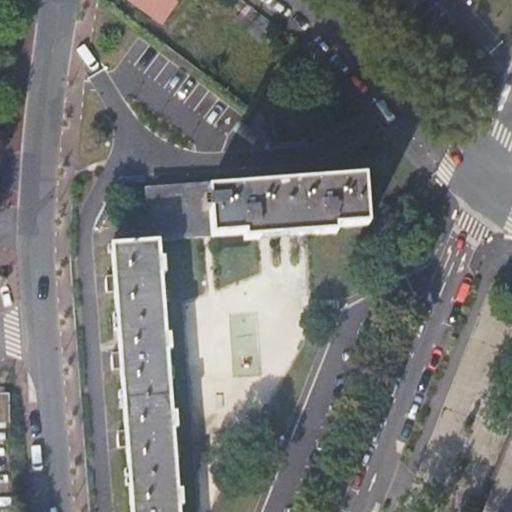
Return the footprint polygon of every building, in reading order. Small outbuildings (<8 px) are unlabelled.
[(130,0),(161,24),(178,0),(130,0)] [(368,223),(366,197),(365,176),(243,185),(243,180),(155,186),(159,239),(243,232),(244,238),(336,232),(336,226),(368,223)] [(149,239),(159,239),(155,186),(146,187),(149,239)] [(179,511),(159,239),(149,239),(111,243),(113,277),(107,278),(108,291),(115,290),(119,353),(113,354),(114,367),(121,367),(125,431),(119,431),(120,446),(127,445),(132,511),(179,511)] [(0,420),(13,420),(12,390),(0,389),(0,420)] [(511,511),(511,441),(509,445),(481,511),(511,511)]
